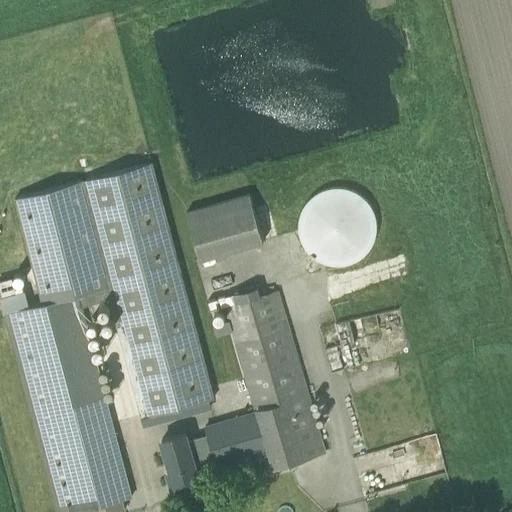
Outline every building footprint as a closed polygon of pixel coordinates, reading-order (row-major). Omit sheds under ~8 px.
[(215,396),(153,162),(87,179),(15,197),(42,303),(29,306),(17,309),(70,511),(72,511),(122,499),(131,497),(81,306),(109,298),(115,321),(141,416),(215,396)] [(355,190),(342,187),(330,187),(318,192),(307,201),(301,212),(297,225),(299,237),(304,247),(312,257),(322,262),(335,265),(347,264),(359,259),(369,251),(374,240),(377,228),(376,216),(371,206),(364,197),(355,190)] [(258,191),(192,208),(205,257),(271,240),(258,191)] [(17,309),(29,306),(25,290),(1,296),(5,313),(17,309)] [(288,324),(278,290),(225,306),(235,340),(247,382),(250,391),(255,410),(227,419),(162,438),(171,470),(168,471),(173,490),(200,482),(194,464),(215,458),(217,467),(271,452),(275,466),(325,452),(319,433),(288,324)] [(122,499),(105,503),(107,511),(112,511),(124,509),(122,499)]
